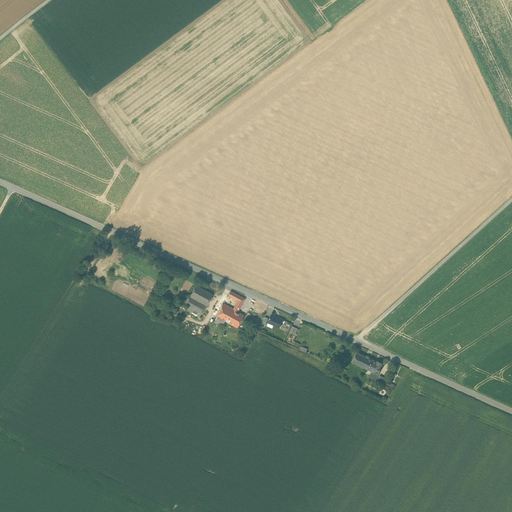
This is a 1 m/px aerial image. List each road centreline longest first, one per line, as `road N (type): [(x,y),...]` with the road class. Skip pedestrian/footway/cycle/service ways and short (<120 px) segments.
road 1 (unclassified): [(355,340),(0,181)]
road 2 (unclassified): [(355,340),(511,199)]
road 3 (unclassified): [(511,411),(355,340)]
